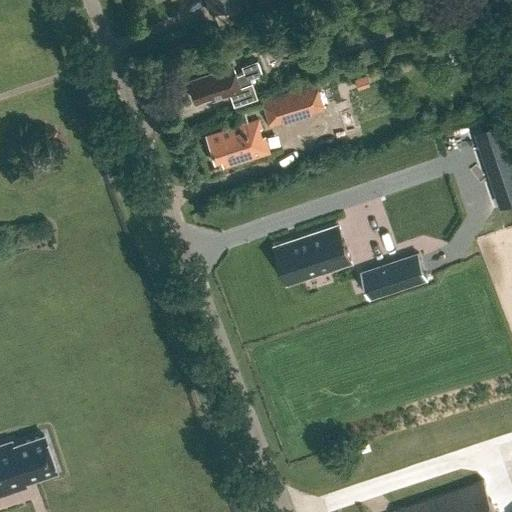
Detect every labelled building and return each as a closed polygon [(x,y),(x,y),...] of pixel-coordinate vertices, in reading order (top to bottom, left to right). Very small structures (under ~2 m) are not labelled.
[(236,0),(205,0),(210,10),(236,0)] [(445,38),(453,62),(478,54),(469,29),(445,38)] [(249,77),(261,73),(256,60),(241,65),(243,72),(235,74),(232,64),(187,80),(194,100),(210,95),(212,98),(229,92),(233,105),(256,97),(249,77)] [(321,76),(330,103),(339,99),(330,73),(321,76)] [(315,83),(259,100),(267,127),(323,110),(315,83)] [(223,167),(269,153),(263,137),(260,138),(258,129),(261,128),(258,120),(205,136),(214,162),(220,160),(223,167)] [(392,125),(367,132),(371,143),(395,135),(392,125)] [(276,246),(288,279),(350,258),(347,248),(345,243),(339,224),(299,238),(292,240),(276,246)] [(419,251),(361,271),(370,296),(427,276),(419,251)] [(54,434),(0,450),(0,499),(70,477),(54,434)] [(494,511),(484,480),(395,510),(395,511),(494,511)]
